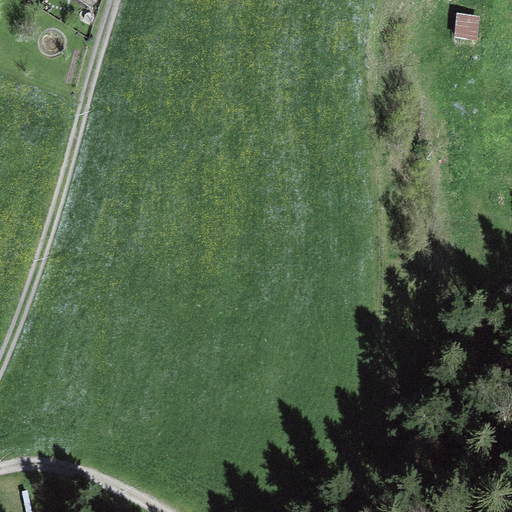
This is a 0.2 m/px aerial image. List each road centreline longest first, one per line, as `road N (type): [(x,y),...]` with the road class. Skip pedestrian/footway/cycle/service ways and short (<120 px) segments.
road 1 (track): [(0,371),(80,120),(104,0)]
road 2 (track): [(162,511),(58,465),(0,468)]
